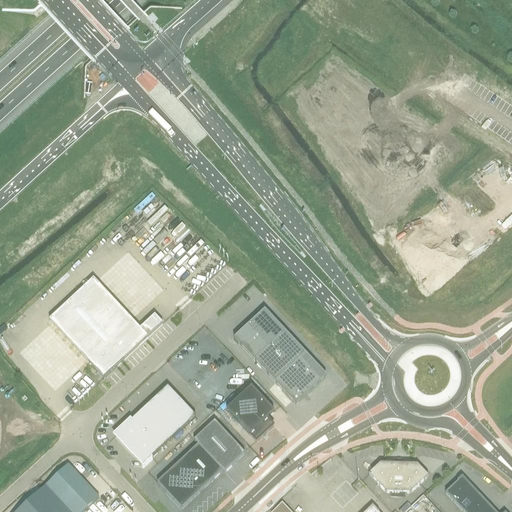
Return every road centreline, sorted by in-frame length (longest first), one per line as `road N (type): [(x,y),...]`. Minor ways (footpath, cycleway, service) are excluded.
road 1 (secondary): [(404,347),(363,312),(145,63)]
road 2 (secondary): [(124,83),(348,325)]
road 3 (unclassified): [(75,433),(238,280)]
road 4 (track): [(471,94),(424,166),(475,231)]
road 5 (motorway): [(0,197),(124,83)]
road 6 (motorway): [(0,111),(123,0)]
road 7 (motorway): [(90,0),(0,80)]
